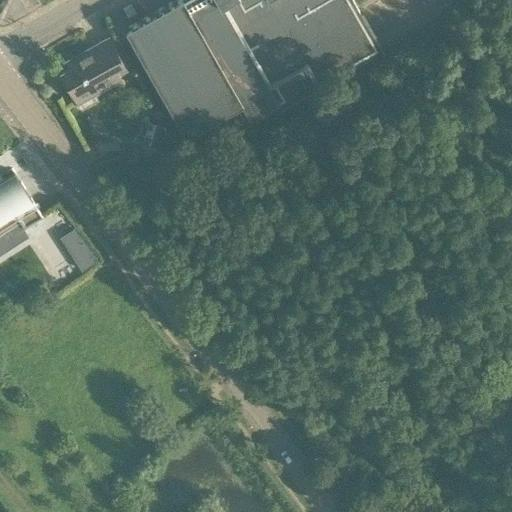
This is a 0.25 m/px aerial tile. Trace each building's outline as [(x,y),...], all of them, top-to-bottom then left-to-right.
[(192,17),(220,1),(219,0),(175,0),(123,30),(171,115),(229,81),(192,17)] [(219,0),(220,1),(280,108),(380,51),(381,53),(382,52),(366,24),(377,17),(375,14),(378,12),(373,4),(359,12),(352,0),(219,0)] [(95,101),(91,94),(117,79),(114,73),(125,67),(108,38),(66,62),(70,68),(60,74),(80,109),(95,101)] [(0,179),(0,220),(14,212),(21,224),(23,222),(22,221),(38,211),(13,171),(0,179)] [(82,269),(99,258),(75,228),(61,237),(82,269)]
